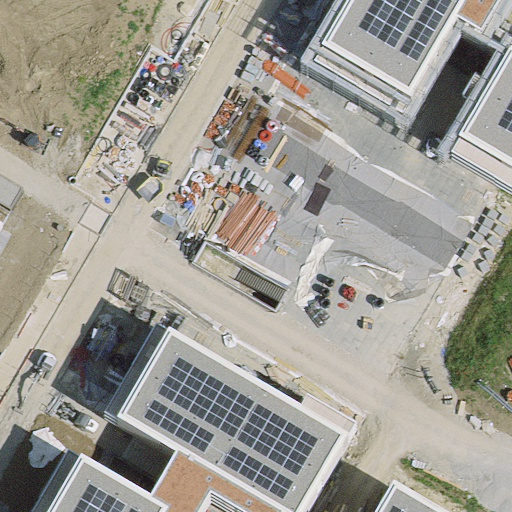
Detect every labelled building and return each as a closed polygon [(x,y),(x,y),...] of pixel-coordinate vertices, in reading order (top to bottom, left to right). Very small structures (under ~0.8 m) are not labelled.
[(405,129),(480,0),(342,0),(302,70),(405,129)] [(511,49),(511,48),(448,155),(511,192),(511,49)] [(309,511),(355,435),(164,324),(111,415),(277,511),(309,511)] [(166,511),(65,455),(32,511),(166,511)] [(444,511),(397,484),(380,511),(444,511)]
